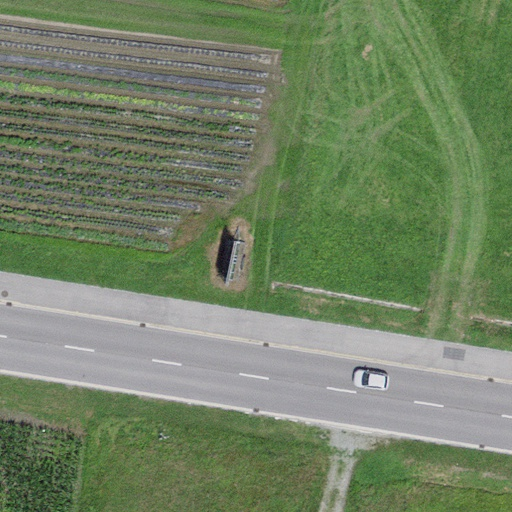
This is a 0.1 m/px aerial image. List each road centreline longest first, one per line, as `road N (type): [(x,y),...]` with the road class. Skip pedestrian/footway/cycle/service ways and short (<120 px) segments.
road 1 (primary): [(511,417),(0,336)]
road 2 (track): [(323,511),(352,392)]
